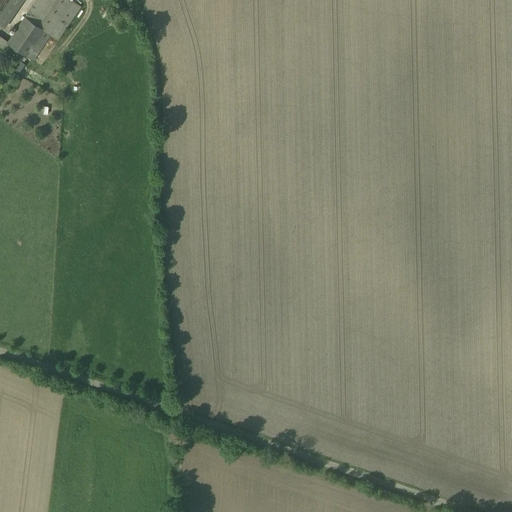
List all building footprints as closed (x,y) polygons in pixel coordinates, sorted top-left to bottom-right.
[(0,0),(0,12),(8,0),(0,0)] [(8,0),(0,12),(0,23),(5,27),(23,0),(8,0)] [(81,6),(71,0),(36,0),(25,16),(51,34),(50,35),(58,40),(81,6)] [(51,34),(25,16),(8,42),(7,43),(9,44),(33,61),(50,35),(51,34)] [(5,40),(0,48),(0,49),(4,52),(9,44),(7,43),(8,42),(5,40)]
